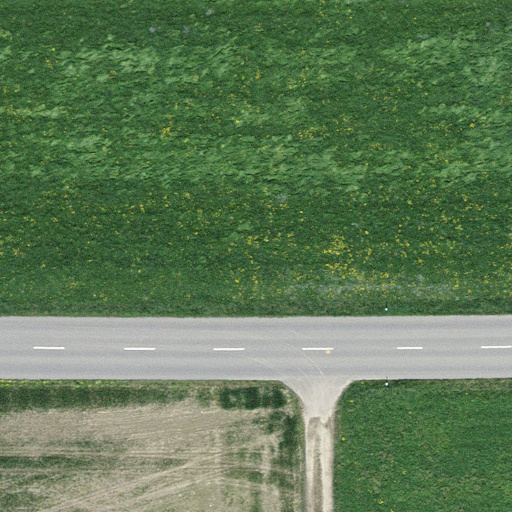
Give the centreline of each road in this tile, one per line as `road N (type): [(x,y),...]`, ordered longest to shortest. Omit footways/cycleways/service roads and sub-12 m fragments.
road 1 (tertiary): [(0,344),(511,346)]
road 2 (track): [(324,351),(323,511)]
